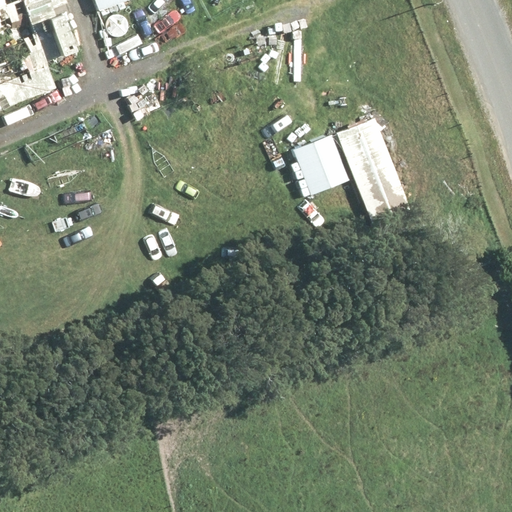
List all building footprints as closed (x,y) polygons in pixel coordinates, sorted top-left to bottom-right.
[(0,0),(0,28),(23,20),(28,33),(0,43),(0,106),(57,86),(49,64),(76,55),(59,10),(70,6),(67,0),(0,0)] [(128,0),(87,0),(93,14),(128,0)] [(369,44),(357,53),(383,92),(396,83),(369,44)] [(319,75),(300,82),(316,123),(334,116),(319,75)] [(371,118),(332,132),(367,229),(406,215),(371,118)] [(326,134),(286,150),(304,195),(343,180),(326,134)]
